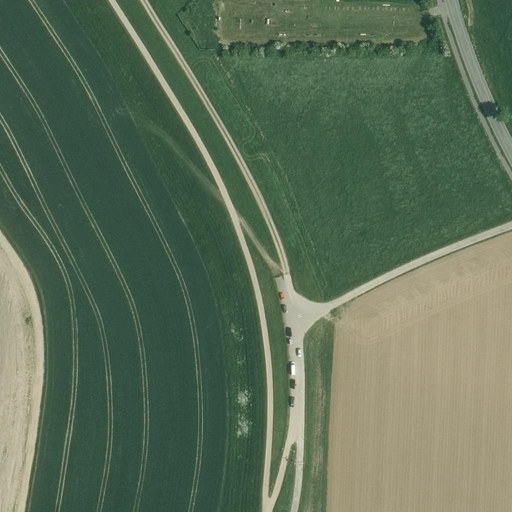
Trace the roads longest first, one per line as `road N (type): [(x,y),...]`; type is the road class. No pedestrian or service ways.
road 1 (track): [(145,0),(260,201),(296,327)]
road 2 (unclassified): [(297,415),(296,327),(398,270),(511,225)]
road 3 (track): [(0,242),(20,268),(35,313),(37,373),(18,511)]
road 4 (tertiary): [(511,151),(450,0)]
